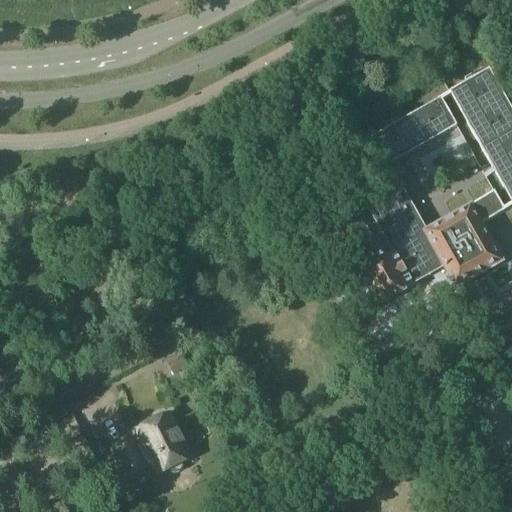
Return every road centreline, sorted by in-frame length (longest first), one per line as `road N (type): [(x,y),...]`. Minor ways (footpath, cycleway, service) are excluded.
road 1 (primary): [(0,101),(88,96),(182,73),(332,0)]
road 2 (primary): [(238,0),(133,46),(0,66)]
